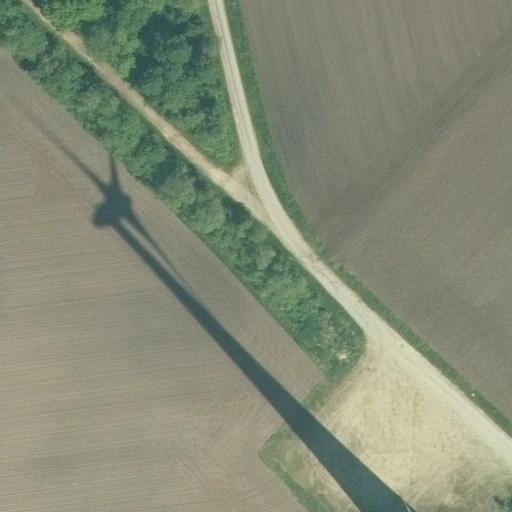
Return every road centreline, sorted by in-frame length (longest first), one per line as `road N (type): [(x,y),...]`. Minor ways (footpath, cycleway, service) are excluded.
road 1 (track): [(511,458),(265,212),(214,0)]
road 2 (track): [(265,212),(30,0)]
